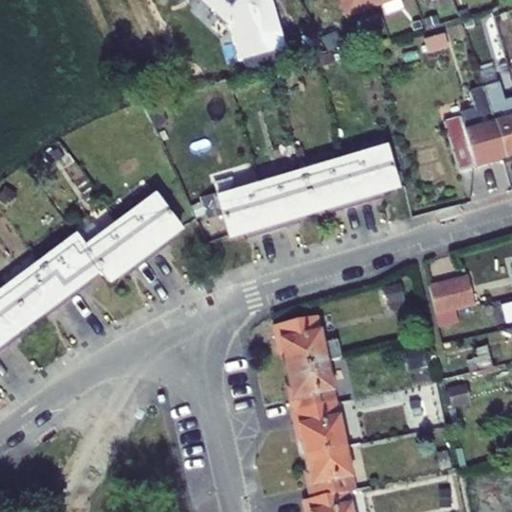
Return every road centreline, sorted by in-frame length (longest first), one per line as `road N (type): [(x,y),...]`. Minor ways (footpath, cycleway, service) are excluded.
road 1 (residential): [(190,319),(511,209)]
road 2 (residential): [(0,441),(91,373),(190,319)]
road 3 (residential): [(236,511),(190,319)]
